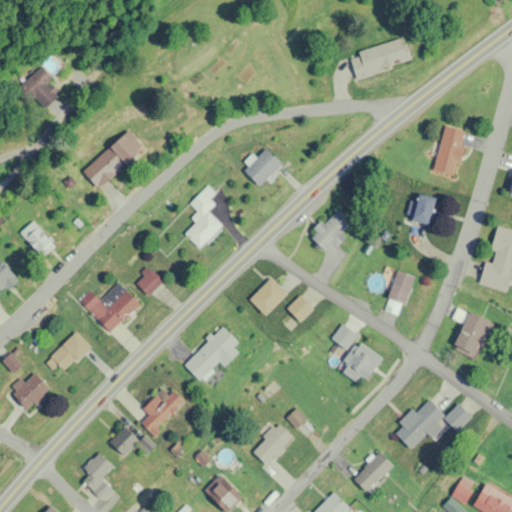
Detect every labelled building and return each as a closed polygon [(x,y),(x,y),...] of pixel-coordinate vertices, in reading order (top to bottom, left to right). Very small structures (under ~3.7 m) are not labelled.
[(348,57),(356,80),(410,59),(401,36),(348,57)] [(35,98),(41,108),(56,100),(46,82),(51,80),(44,69),(14,86),(25,104),(35,98)] [(454,177),(465,131),(444,126),(433,172),(454,177)] [(95,189),(145,152),(130,131),(80,169),(95,189)] [(258,186),(280,164),(264,148),(243,171),(258,186)] [(207,212),(214,204),(202,192),(189,205),(200,215),(183,233),(200,248),(221,225),(207,212)] [(427,226),(434,199),(417,195),(411,222),(427,226)] [(309,239),(327,254),(353,224),(335,208),(309,239)] [(54,244),(31,221),(19,233),(42,257),(54,244)] [(510,291),(511,283),(511,231),(494,227),(480,283),(510,291)] [(16,271),(0,265),(0,284),(10,288),(16,271)] [(134,281),(147,295),(162,281),(149,267),(134,281)] [(413,275),(396,269),(382,311),(399,316),(413,275)] [(285,293),(269,277),(248,299),(264,315),(285,293)] [(83,306),(109,332),(139,303),(118,283),(100,300),(95,295),(83,306)] [(312,309),(299,296),(286,308),(299,322),(312,309)] [(452,346),(475,357),(491,321),(469,311),(452,346)] [(345,350),(356,336),(342,324),(330,339),(345,350)] [(182,363),(201,382),(239,346),(220,326),(182,363)] [(48,358),(63,373),(90,346),(75,332),(48,358)] [(363,380),(381,360),(360,341),(342,361),(363,380)] [(24,381),(20,378),(7,391),(26,410),(48,387),(33,372),(24,381)] [(144,426),(153,435),(184,403),(166,384),(141,408),(151,419),(144,426)] [(451,427),(427,399),(392,430),(409,450),(428,433),(435,440),(451,427)] [(286,418),(304,436),(313,427),(295,409),(286,418)] [(251,451),(265,465),(291,437),(277,423),(251,451)] [(109,443),(124,456),(139,440),(124,426),(109,443)] [(352,479),(369,493),(392,464),(375,451),(352,479)] [(82,481),(93,493),(104,483),(99,478),(112,467),(99,453),(81,468),(88,476),(82,481)] [(228,511),(242,499),(220,477),(205,492),(225,511),(228,511)] [(472,506),(482,511),(511,511),(511,500),(485,484),(472,506)] [(313,511),(347,511),(350,509),(333,492),(313,511)]
